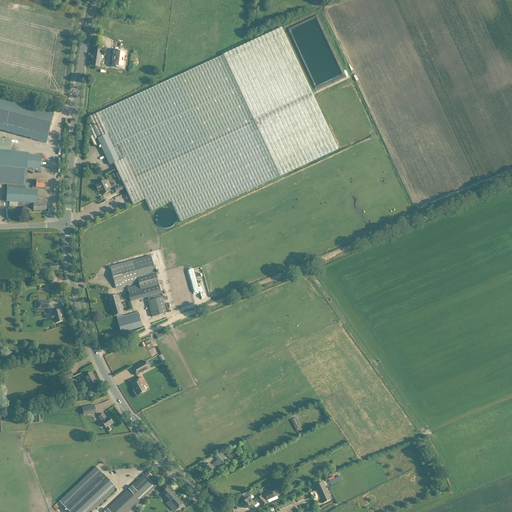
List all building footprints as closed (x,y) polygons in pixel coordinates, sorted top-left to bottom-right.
[(281,28),(223,55),(88,117),(98,138),(97,139),(109,165),(113,163),(133,205),(145,199),(150,211),(171,202),(180,222),(338,149),(281,28)] [(101,48),(99,48),(94,47),(92,66),(99,67),(101,48)] [(124,53),(116,52),(115,58),(114,58),(115,58),(115,60),(114,60),(115,60),(114,65),(123,66),(124,53)] [(121,80),(139,82),(140,77),(148,78),(149,72),(122,69),(121,80)] [(0,96),(0,130),(46,143),(54,111),(0,96)] [(0,184),(7,185),(7,188),(29,190),(29,183),(26,183),(27,168),(40,169),(41,156),(28,155),(28,153),(15,152),(15,150),(11,149),(11,140),(0,138),(0,184)] [(102,195),(107,193),(110,191),(105,180),(97,184),(97,185),(96,185),(97,189),(99,188),(102,195)] [(6,202),(9,202),(9,207),(18,207),(18,206),(30,206),(30,211),(44,211),(44,200),(37,200),(38,190),(29,190),(7,188),(6,202)] [(176,219),(176,218),(175,217),(175,216),(175,215),(175,214),(174,213),(173,212),(173,211),(172,211),(171,210),(170,210),(170,209),(169,209),(168,209),(167,209),(166,208),(165,209),(164,209),(163,209),(162,209),(161,210),(160,210),(159,211),(158,212),(157,213),(157,214),(156,215),(156,216),(156,217),(156,218),(156,219),(156,220),(156,221),(156,222),(157,223),(157,224),(158,225),(159,226),(160,227),(161,227),(162,228),(163,228),(164,228),(165,228),(166,229),(167,228),(168,228),(169,228),(170,227),(171,227),(172,226),(173,226),(173,225),(174,224),(174,223),(175,222),(175,221),(176,220),(176,219)] [(151,256),(114,266),(110,267),(115,288),(138,282),(139,284),(127,287),(130,301),(147,296),(148,301),(152,317),(166,313),(161,296),(151,256)] [(209,295),(203,264),(196,266),(202,296),(209,295)] [(138,313),(123,317),(122,314),(120,306),(121,306),(121,304),(119,295),(116,295),(109,297),(111,306),(114,316),(113,316),(114,316),(116,316),(120,332),(142,326),(138,313)] [(53,312),(53,314),(50,315),(52,320),(55,320),(56,323),(63,322),(60,310),(53,312)] [(167,331),(156,335),(158,340),(168,335),(167,331)] [(152,335),(146,337),(149,346),(155,344),(152,335)] [(146,361),(132,369),(135,375),(149,368),(146,361)] [(57,381),(58,384),(73,376),(70,369),(50,379),(52,384),(57,381)] [(88,387),(92,385),(97,383),(91,372),(82,377),(88,387)] [(139,377),(131,382),(134,388),(135,388),(138,395),(146,391),(143,385),(143,386),(139,379),(140,379),(139,377)] [(94,405),(82,408),(84,413),(91,412),(91,413),(96,412),(94,405)] [(99,420),(95,414),(91,418),(94,423),(99,420)] [(112,429),(110,426),(109,425),(113,423),(109,417),(107,419),(103,414),(99,417),(102,422),(106,428),(108,431),(112,429)] [(302,430),(296,418),(291,420),(297,432),(302,430)] [(209,473),(213,469),(215,468),(217,470),(228,460),(221,453),(215,457),(218,460),(215,463),(214,463),(211,466),(209,463),(208,464),(204,468),(209,473)] [(91,511),(117,489),(103,474),(96,467),(59,501),(69,511),(91,511)] [(144,475),(102,511),(127,511),(152,490),(156,487),(149,479),(152,476),(151,475),(152,474),(149,470),(147,471),(144,475)] [(331,500),(323,482),(314,486),(322,504),(331,500)] [(173,499),(175,496),(167,488),(162,493),(169,501),(166,503),(169,506),(175,501),(173,499)] [(263,506),(268,503),(269,503),(268,501),(275,498),(274,497),(277,496),(275,491),(262,496),(261,495),(253,502),(249,497),(246,500),(242,503),(246,509),(249,506),(251,508),(259,501),(263,506)] [(182,504),(175,496),(173,499),(175,501),(169,506),(174,511),(182,504)]
